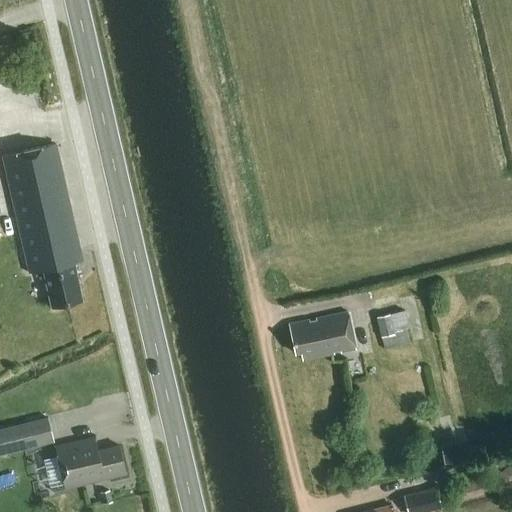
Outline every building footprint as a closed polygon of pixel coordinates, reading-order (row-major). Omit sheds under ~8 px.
[(82,301),(74,264),(81,263),(55,146),(3,157),(29,274),(43,271),(51,306),(82,301)] [(340,353),(355,350),(348,313),(315,319),(316,322),(309,323),(309,321),(289,325),(295,354),(301,353),(303,361),(333,354),(333,352),(340,351),(340,353)] [(374,320),(382,352),(414,344),(406,313),(374,320)] [(0,456),(54,443),(48,418),(0,429),(0,456)] [(125,475),(119,447),(98,452),(94,438),(55,448),(65,489),(125,475)] [(444,468),(463,464),(459,443),(440,447),(444,468)] [(493,490),(489,473),(450,483),(454,500),(493,490)] [(402,511),(435,511),(437,511),(432,491),(399,498),(402,511)] [(111,503),(109,492),(100,493),(102,505),(111,503)]
